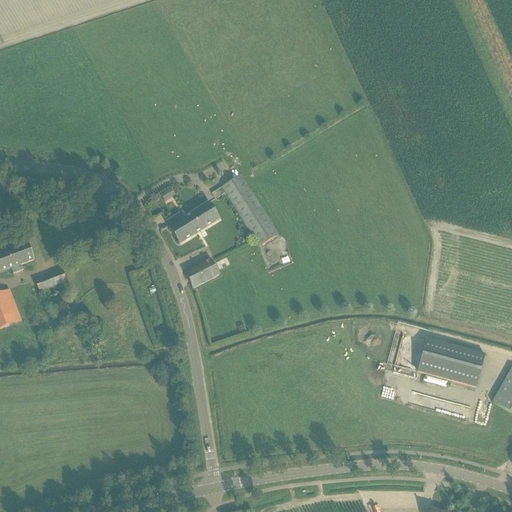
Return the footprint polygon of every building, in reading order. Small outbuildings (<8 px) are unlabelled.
[(258,248),(278,235),(241,176),(211,195),(215,201),(224,195),(245,228),(246,228),(258,248)] [(175,196),(171,189),(160,195),(164,202),(175,196)] [(192,212),(185,217),(191,227),(190,228),(195,236),(219,221),(208,204),(193,213),(192,212)] [(180,245),(188,240),(195,236),(190,228),(191,227),(185,217),(182,218),(179,214),(175,217),(166,222),(180,245)] [(245,228),(239,232),(243,237),(249,233),(246,228),(245,228)] [(0,254),(0,273),(12,269),(14,275),(23,271),(21,266),(34,261),(27,243),(7,251),(7,252),(0,254)] [(233,263),(231,256),(221,259),(223,267),(233,263)] [(185,273),(190,283),(193,289),(219,276),(211,260),(185,273)] [(39,292),(56,285),(66,282),(62,271),(35,281),(39,292)] [(0,331),(22,323),(9,290),(0,294),(0,331)] [(476,388),(485,356),(426,341),(417,373),(476,388)] [(167,382),(175,381),(172,368),(165,369),(167,382)] [(511,415),(511,369),(497,395),(492,404),(511,415)] [(389,400),(467,420),(469,408),(392,387),(389,400)]
